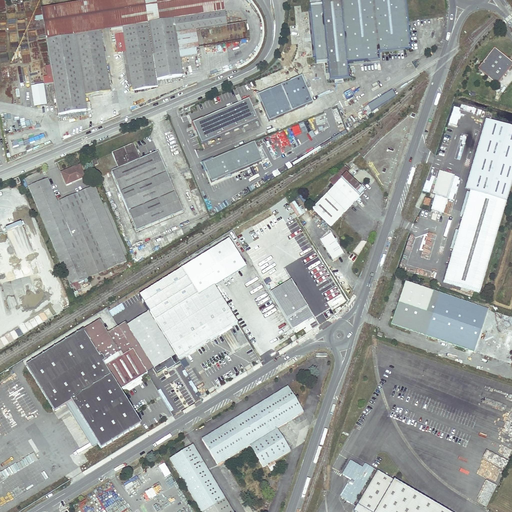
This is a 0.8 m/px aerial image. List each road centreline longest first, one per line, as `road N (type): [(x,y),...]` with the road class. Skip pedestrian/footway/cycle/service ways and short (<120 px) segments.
road 1 (unclassified): [(34,511),(327,335)]
road 2 (unclassified): [(348,328),(452,33)]
road 3 (unclassified): [(0,175),(235,77),(270,49)]
road 4 (unclassified): [(291,511),(344,344)]
